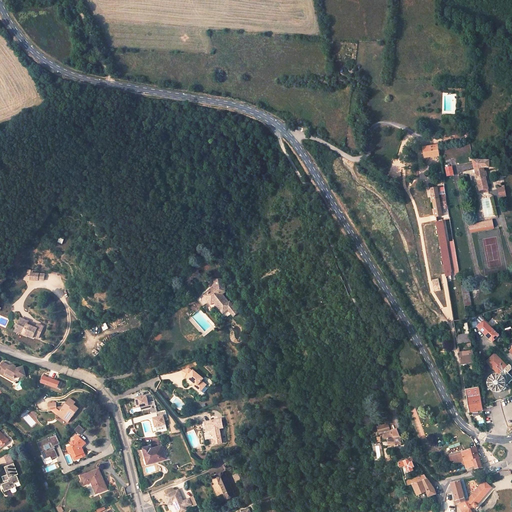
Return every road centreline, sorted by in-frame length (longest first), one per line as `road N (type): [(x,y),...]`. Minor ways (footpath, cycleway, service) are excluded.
road 1 (tertiary): [(0,3),(26,44),(63,70),(252,110),(280,127),(397,307),(450,408),(479,435)]
road 2 (residential): [(97,383),(128,372),(185,266)]
road 3 (residential): [(139,509),(119,420),(97,383)]
